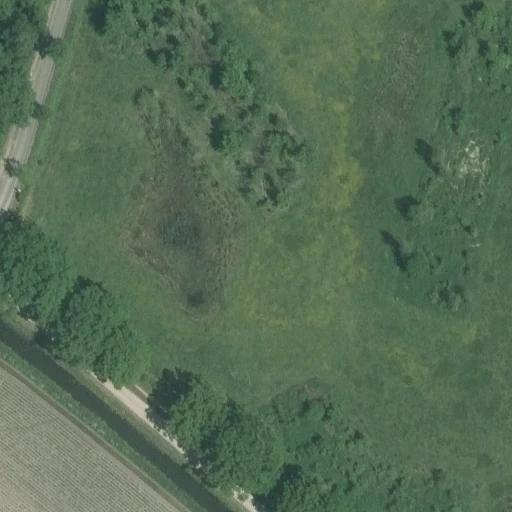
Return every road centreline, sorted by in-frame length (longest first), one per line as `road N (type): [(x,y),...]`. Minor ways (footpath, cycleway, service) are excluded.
road 1 (track): [(0,276),(50,332),(258,511)]
road 2 (unclassified): [(0,205),(66,0)]
